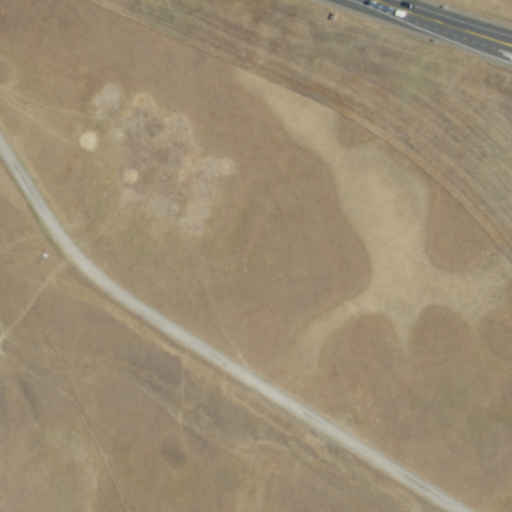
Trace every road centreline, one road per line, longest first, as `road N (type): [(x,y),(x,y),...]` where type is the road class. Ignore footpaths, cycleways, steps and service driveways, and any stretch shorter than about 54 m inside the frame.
road 1 (residential): [(460,511),(103,282),(56,231),(0,145)]
road 2 (trunk): [(359,0),(511,49)]
